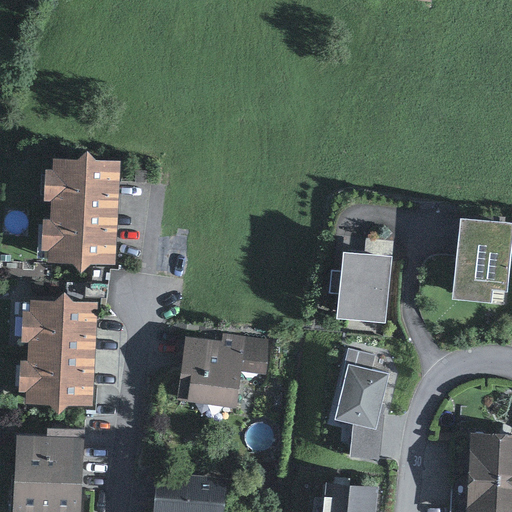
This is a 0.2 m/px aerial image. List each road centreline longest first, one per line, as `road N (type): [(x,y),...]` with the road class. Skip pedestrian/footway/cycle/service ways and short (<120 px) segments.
road 1 (residential): [(114,511),(153,178)]
road 2 (residential): [(511,352),(471,351),(442,369),(418,424),(407,511)]
